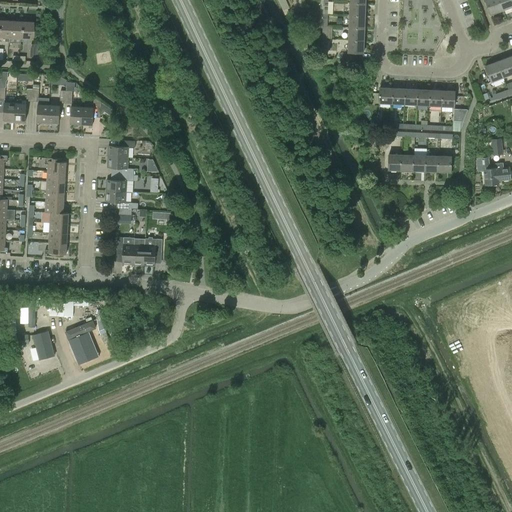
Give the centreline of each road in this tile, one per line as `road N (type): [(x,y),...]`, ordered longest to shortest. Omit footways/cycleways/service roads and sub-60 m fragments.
road 1 (primary): [(427,511),(180,0)]
road 2 (residential): [(184,290),(270,307),(301,304),(367,275),(418,236),(511,197)]
road 3 (unclassified): [(0,411),(166,342),(184,290)]
road 4 (residential): [(86,279),(92,144),(0,138)]
road 5 (residential): [(466,56),(450,73),(391,70),(378,51),(382,0)]
